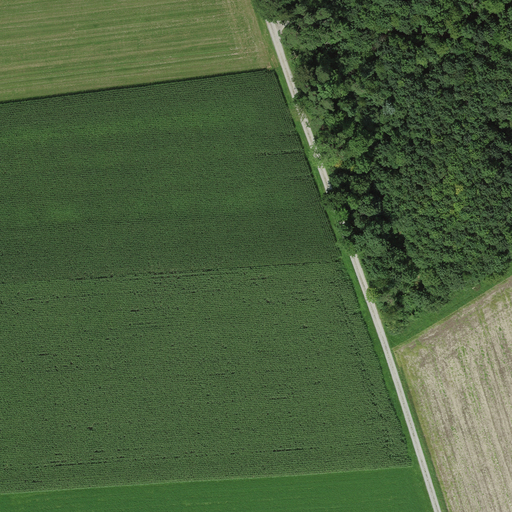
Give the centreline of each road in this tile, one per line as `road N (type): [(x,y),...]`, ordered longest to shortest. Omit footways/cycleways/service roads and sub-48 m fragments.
road 1 (track): [(266,0),(383,330),(434,511)]
road 2 (track): [(274,24),(332,21),(511,41)]
